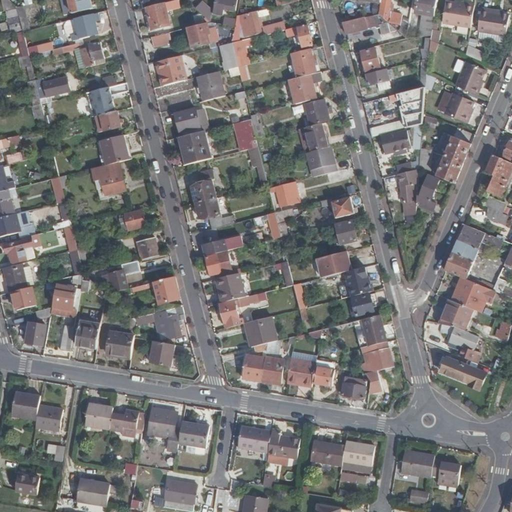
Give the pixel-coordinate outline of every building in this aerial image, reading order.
[(18,8),(8,0),(2,0),(6,11),(18,8)] [(93,9),(90,0),(70,0),(73,14),(93,9)] [(143,0),(145,8),(149,7),(158,5),(157,0),(143,0)] [(236,6),(237,0),(218,0),(216,15),(223,16),(225,4),(236,6)] [(275,0),(266,0),(265,10),(279,7),(278,2),(272,4),(272,0),(275,1),(275,0)] [(390,15),(392,0),(384,0),(382,14),(390,15)] [(435,17),(437,0),(420,0),(418,14),(422,15),(435,17)] [(158,5),(149,7),(154,30),(171,26),(165,3),(158,5)] [(471,28),(475,5),(467,4),(467,6),(454,4),(446,3),(443,23),(471,28)] [(24,33),(31,31),(27,16),(30,15),(28,5),(18,8),(18,10),(21,21),(22,23),(23,29),(24,33)] [(506,35),(509,16),(490,13),(490,10),(482,9),(479,31),(506,35)] [(21,21),(18,10),(7,13),(10,24),(21,21)] [(257,12),(241,17),(241,19),(246,37),(262,33),(257,12)] [(380,14),(345,23),(348,35),(376,27),(376,29),(380,28),(382,35),(397,31),(380,14)] [(401,25),(402,16),(393,14),(392,23),(401,25)] [(433,30),(435,17),(422,15),(419,38),(432,36),(433,30)] [(99,34),(95,18),(84,21),(77,23),(80,34),(73,36),(74,42),(89,38),(89,36),(99,34)] [(13,32),(23,29),(22,23),(11,26),(13,32)] [(210,31),(208,24),(189,29),(194,48),(207,44),(208,50),(214,48),(213,43),(223,41),(220,30),(216,31),(216,29),(210,31)] [(313,46),(308,25),(292,29),(294,36),(300,35),(302,45),(303,48),(313,46)] [(155,37),(167,34),(172,33),(171,26),(154,30),(155,37)] [(431,41),(439,44),(441,31),(433,30),(432,36),(431,40),(431,41)] [(24,33),(19,34),(25,56),(20,57),(20,59),(30,57),(24,33)] [(155,37),(153,38),(155,48),(169,44),(167,34),(155,37)] [(297,47),(302,45),(300,35),(294,36),(297,47)] [(421,52),(423,60),(428,59),(431,41),(431,40),(426,39),(425,50),(421,52)] [(55,50),(72,46),(71,41),(54,45),(55,50)] [(92,46),(91,42),(72,46),(55,50),(57,56),(82,50),(87,69),(97,66),(95,60),(105,58),(101,44),(92,46)] [(235,49),(239,68),(246,66),(240,42),(233,44),(235,49)] [(482,62),(484,54),(468,48),(467,56),(482,62)] [(227,71),(239,68),(235,49),(223,51),(227,64),(225,64),(227,71)] [(318,74),(311,50),(293,54),(299,78),(318,74)] [(367,71),(381,67),(377,50),(363,54),(367,71)] [(20,59),(19,59),(22,69),(27,67),(31,82),(36,81),(30,57),(20,59)] [(159,62),(165,87),(187,82),(181,57),(159,62)] [(106,64),(105,58),(95,60),(97,66),(106,64)] [(458,87),(479,96),(483,88),(481,87),(488,71),(468,63),(458,87)] [(390,81),(388,72),(368,77),(371,86),(390,81)] [(200,78),(206,102),(226,97),(220,73),(200,78)] [(321,73),(318,74),(299,78),(290,80),(297,105),(318,99),(316,95),(320,94),(318,83),(324,82),(321,73)] [(110,88),(117,86),(116,80),(114,81),(113,77),(105,79),(107,89),(110,88)] [(45,79),(36,81),(41,100),(71,92),(68,79),(46,84),(45,79)] [(36,81),(31,82),(29,83),(35,107),(42,105),(41,100),(36,81)] [(93,93),(99,116),(116,112),(110,88),(107,89),(93,93)] [(424,125),(424,114),(426,88),(394,96),(395,102),(415,97),(415,110),(408,109),(411,120),(372,129),(374,137),(424,125)] [(238,100),(247,98),(246,92),(236,94),(238,100)] [(470,116),(476,103),(454,94),(446,114),(468,124),(472,116),(470,116)] [(327,108),(325,102),(307,107),(312,125),(330,120),(328,113),(331,113),(330,107),(327,108)] [(45,116),(42,105),(35,107),(33,108),(36,118),(38,118),(45,116)] [(205,132),(209,131),(204,110),(197,112),(202,133),(205,132)] [(122,128),(118,111),(116,112),(99,116),(97,117),(101,133),(122,128)] [(184,133),(185,137),(202,133),(197,112),(197,111),(177,116),(182,133),(184,133)] [(259,148),(258,141),(252,120),(236,124),(243,152),(248,151),(253,149),(259,148)] [(329,148),(323,125),(307,128),(313,153),(329,148)] [(414,148),(410,131),(385,137),(389,154),(414,148)] [(181,138),(188,165),(212,159),(205,132),(202,133),(185,137),(181,138)] [(19,137),(0,141),(0,150),(21,145),(19,137)] [(120,163),(130,160),(124,137),(102,143),(108,166),(120,163)] [(439,177),(456,185),(472,146),(454,139),(451,145),(449,144),(447,150),(439,146),(437,154),(447,158),(439,177)] [(263,188),(269,186),(264,164),(259,148),(253,149),(256,162),(263,188)] [(331,148),(329,148),(313,153),(309,154),(315,178),(337,173),(331,148)] [(10,164),(22,161),(21,154),(8,157),(10,164)] [(496,177),(494,183),(505,188),(511,172),(511,164),(504,161),(494,157),(487,174),(496,177)] [(127,191),(120,163),(108,166),(93,170),(96,181),(103,179),(108,196),(127,191)] [(0,193),(9,191),(16,189),(15,183),(9,184),(4,166),(0,166),(0,193)] [(408,214),(417,214),(417,206),(418,196),(420,170),(420,169),(402,174),(403,183),(402,183),(404,201),(408,202),(408,214)] [(418,196),(417,206),(435,213),(438,204),(432,202),(441,181),(430,176),(421,197),(418,196)] [(103,179),(96,181),(102,201),(109,200),(108,196),(103,179)] [(192,189),(196,204),(217,199),(212,180),(200,183),(201,187),(192,189)] [(505,188),(494,183),(490,192),(502,197),(505,188)] [(289,184),(277,187),(282,208),(294,205),(289,184)] [(66,202),(62,186),(55,188),(59,204),(66,202)] [(0,218),(15,215),(9,191),(0,193),(0,218)] [(489,198),(486,207),(491,209),(504,215),(507,206),(489,198)] [(209,217),(213,230),(234,225),(232,217),(222,219),(217,199),(196,204),(200,219),(209,217)] [(333,201),(325,202),(323,202),(324,208),(334,206),(337,219),(355,214),(351,199),(333,203),(333,201)] [(66,202),(59,204),(63,221),(70,219),(66,202)] [(504,215),(491,209),(488,217),(501,223),(504,215)] [(282,238),(288,237),(283,218),(294,216),(292,210),(276,214),(282,238)] [(143,211),(126,215),(129,231),(146,227),(143,211)] [(126,215),(125,213),(118,215),(122,232),(129,231),(126,215)] [(275,240),(282,238),(276,214),(254,220),(256,228),(265,225),(265,222),(270,221),(275,240)] [(0,218),(0,238),(21,233),(22,233),(21,229),(17,215),(15,215),(0,218)] [(352,222),(338,226),(343,245),(357,242),(352,222)] [(35,225),(21,229),(22,233),(21,233),(22,239),(38,235),(35,225)] [(343,245),(338,226),(331,228),(336,247),(343,245)] [(466,226),(447,272),(464,279),(466,280),(482,243),(500,251),(504,242),(466,226)] [(64,229),(70,252),(78,250),(75,239),(72,227),(64,229)] [(75,239),(78,250),(84,248),(81,237),(75,239)] [(204,247),(207,257),(218,254),(233,250),(243,248),(241,238),(204,247)] [(141,261),(159,256),(155,239),(137,243),(141,261)] [(120,248),(119,240),(107,243),(109,251),(120,248)] [(5,247),(7,254),(10,254),(12,263),(13,265),(27,261),(23,243),(5,247)] [(84,248),(78,250),(81,263),(87,261),(84,248)] [(78,250),(70,252),(76,276),(84,274),(81,263),(78,250)] [(233,250),(218,254),(219,256),(208,259),(212,276),(232,271),(228,255),(234,254),(233,250)] [(348,252),(317,260),(322,279),(344,273),(353,271),(348,252)] [(115,293),(129,290),(125,275),(140,272),(138,261),(122,265),(123,271),(108,275),(111,285),(113,285),(115,293)] [(169,265),(142,274),(146,285),(173,276),(169,265)] [(36,285),(32,267),(22,270),(27,287),(36,285)] [(27,287),(22,270),(17,271),(17,268),(4,271),(9,291),(27,287)] [(353,271),(344,273),(347,284),(340,286),(343,297),(372,290),(366,268),(353,271)] [(93,272),(84,274),(90,280),(95,285),(102,291),(105,288),(93,272)] [(90,280),(84,274),(81,291),(88,292),(90,280)] [(220,280),(225,304),(247,298),(241,274),(220,280)] [(181,300),(176,278),(133,289),(134,293),(155,289),(159,305),(181,300)] [(464,279),(454,302),(473,310),(479,313),(483,302),(491,305),(497,293),(493,292),(466,280),(464,279)] [(511,299),(511,285),(498,280),(493,292),(497,293),(511,299)] [(77,289),(58,285),(53,307),(73,311),(77,289)] [(102,291),(95,285),(93,296),(101,297),(100,300),(106,301),(107,296),(107,295),(102,291)] [(296,286),(294,286),(300,311),(306,310),(305,304),(302,305),(298,290),(297,290),(296,286)] [(33,287),(13,293),(17,311),(37,306),(33,287)] [(226,330),(245,325),(244,320),(241,320),(238,310),(250,307),(249,306),(259,303),(257,295),(247,298),(225,304),(219,305),(226,330)] [(376,304),(374,295),(353,300),(357,317),(374,313),(372,305),(376,304)] [(106,301),(104,315),(108,316),(115,303),(107,296),(106,301)] [(451,301),(441,325),(455,328),(457,329),(465,332),(473,310),(454,302),(451,301)] [(185,316),(183,307),(154,314),(156,322),(161,342),(182,337),(178,322),(181,321),(180,317),(185,316)] [(39,320),(51,317),(53,308),(37,312),(39,320)] [(308,320),(306,310),(300,311),(303,322),(308,320)] [(156,322),(154,314),(132,319),(133,320),(137,324),(148,321),(148,323),(156,322)] [(369,348),(387,343),(380,317),(363,321),(369,348)] [(245,325),(252,349),(254,348),(268,345),(278,342),(272,318),(245,325)] [(369,348),(363,321),(354,323),(361,350),(362,349),(369,348)] [(509,342),(511,334),(511,324),(503,321),(497,337),(509,342)] [(77,345),(98,349),(102,326),(80,322),(77,345)] [(61,351),(72,353),(75,328),(65,326),(61,351)] [(41,346),(44,329),(35,327),(33,336),(29,335),(28,343),(41,346)] [(457,329),(455,328),(447,346),(463,353),(465,348),(473,352),(479,338),(465,332),(457,329)] [(313,330),(311,337),(322,339),(323,333),(313,330)] [(120,356),(132,358),(135,339),(135,337),(131,336),(111,333),(107,356),(120,358),(120,356)] [(266,359),(279,361),(282,341),(278,342),(268,345),(266,359)] [(172,368),(176,346),(155,342),(150,364),(172,368)] [(359,364),(372,385),(379,384),(376,372),(393,368),(387,343),(369,348),(362,349),(365,362),(359,364)] [(262,359),(266,360),(266,359),(268,345),(254,348),(256,355),(262,353),(262,359)] [(244,379),(263,382),(266,360),(262,359),(248,357),(244,379)] [(266,360),(263,382),(281,385),(285,362),(279,361),(266,359),(266,360)] [(479,391),(486,375),(448,359),(442,372),(471,385),(470,387),(479,391)] [(304,387),(313,388),(314,384),(316,367),(316,365),(292,361),(288,380),(305,383),(304,387)] [(316,367),(314,384),(332,387),(334,371),(316,367)] [(365,399),(368,383),(346,379),(343,395),(365,399)] [(40,406),(41,397),(17,392),(13,418),(37,422),(40,406)] [(114,411),(114,409),(90,405),(86,426),(111,430),(113,414),(114,411)] [(63,410),(40,406),(37,422),(36,428),(60,432),(63,410)] [(179,444),(181,432),(175,431),(177,414),(153,410),(148,436),(169,439),(167,452),(178,454),(179,444)] [(113,414),(111,430),(123,433),(124,429),(137,431),(140,413),(126,411),(126,413),(125,416),(113,414)] [(140,413),(137,431),(143,432),(146,414),(140,413)] [(210,428),(183,422),(181,432),(179,444),(188,446),(205,449),(206,449),(210,428)] [(268,454),(272,433),(242,428),(238,449),(264,453),(268,454)] [(281,432),(272,430),(272,433),(268,454),(297,459),(300,442),(280,438),(281,432)] [(343,462),(345,448),(315,443),(311,462),(342,467),(343,462)] [(375,448),(346,443),(345,448),(343,462),(372,467),(375,448)] [(57,447),(49,446),(48,453),(56,454),(57,447)] [(188,446),(187,452),(204,455),(205,449),(188,446)] [(63,464),(65,448),(57,447),(56,454),(54,463),(63,464)] [(435,459),(435,457),(405,452),(401,474),(431,479),(432,476),(435,459)] [(452,462),(435,459),(432,476),(439,478),(438,484),(458,488),(462,467),(457,466),(452,465),(452,462)] [(341,475),(341,473),(341,471),(342,467),(311,462),(310,470),(341,475)] [(370,475),(372,467),(343,462),(342,467),(341,471),(370,475)] [(341,475),(340,481),(356,484),(358,476),(341,473),(341,475)] [(268,474),(265,485),(275,488),(278,476),(268,474)] [(15,492),(37,496),(40,479),(18,475),(15,492)] [(366,478),(358,476),(356,484),(365,486),(366,478)] [(110,494),(111,486),(81,480),(77,502),(107,507),(110,494)] [(194,505),(198,487),(169,481),(165,501),(194,505)] [(410,502),(427,505),(429,493),(412,491),(410,502)] [(245,511),(266,511),(269,500),(248,496),(245,511)] [(165,507),(165,497),(156,497),(156,506),(165,507)]
